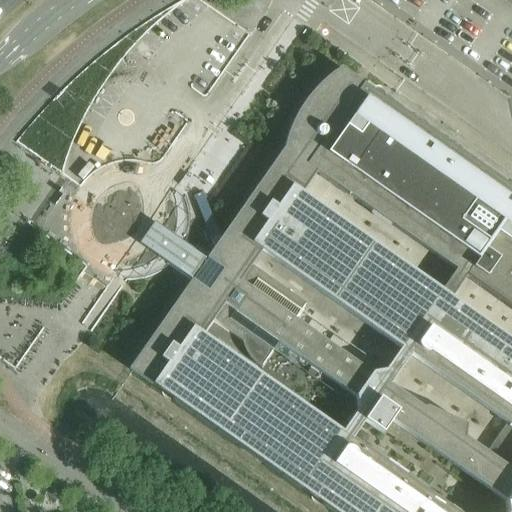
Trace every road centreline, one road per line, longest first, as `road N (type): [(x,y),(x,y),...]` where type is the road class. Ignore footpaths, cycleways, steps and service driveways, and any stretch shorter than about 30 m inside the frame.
road 1 (residential): [(160,181),(294,4)]
road 2 (residential): [(87,200),(83,223),(96,252),(124,266),(147,264),(177,230),(175,200),(160,181)]
road 3 (residential): [(127,511),(0,423)]
